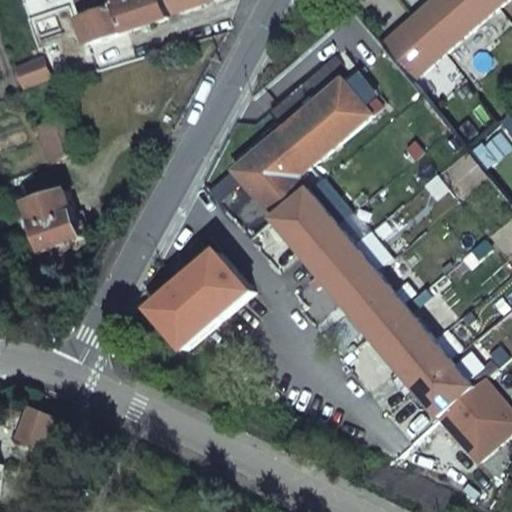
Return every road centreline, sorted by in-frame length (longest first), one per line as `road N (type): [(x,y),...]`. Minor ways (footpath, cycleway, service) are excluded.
road 1 (residential): [(77,376),(277,0)]
road 2 (residential): [(355,511),(77,376)]
road 3 (unknown): [(254,0),(107,45)]
